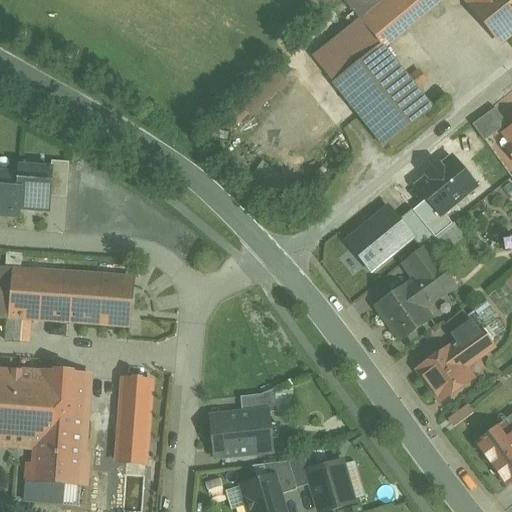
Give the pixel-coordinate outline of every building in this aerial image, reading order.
[(443,0),(351,0),(347,4),(381,46),(382,46),(385,50),(443,0)] [(511,0),(467,0),(472,6),(471,7),(501,44),(511,35),(511,0)] [(385,50),(382,46),(381,46),(334,84),(382,150),(433,110),(385,50)] [(272,63),(221,115),(241,135),(292,83),(272,63)] [(496,110),(473,126),(485,143),(508,126),(496,110)] [(446,217),(480,189),(452,155),(413,187),(425,201),(441,220),(446,217)] [(52,170),(21,168),(20,176),(21,176),(19,210),(20,210),(49,212),(52,170)] [(20,176),(0,174),(0,216),(19,218),(20,210),(19,210),(21,176),(20,176)] [(441,220),(425,201),(412,211),(434,238),(451,225),(446,217),(441,220)] [(413,239),(399,221),(388,208),(346,243),(371,273),(413,239)] [(412,211),(399,221),(413,239),(421,249),(434,238),(412,211)] [(427,246),(404,265),(416,281),(440,264),(427,246)] [(416,281),(408,286),(408,285),(377,308),(401,342),(432,320),(425,309),(456,287),(440,264),(416,281)] [(13,271),(0,269),(0,318),(9,319),(13,271)] [(133,280),(13,271),(9,319),(129,328),(133,280)] [(464,312),(446,326),(459,344),(478,331),(469,318),(464,312)] [(459,344),(421,371),(442,400),(472,380),(463,368),(491,349),(478,331),(459,344)] [(89,378),(0,371),(0,487),(1,487),(4,446),(36,448),(34,466),(28,465),(25,502),(64,505),(66,483),(81,485),(81,483),(87,482),(88,465),(83,463),(89,378)] [(156,383),(128,381),(122,450),(151,452),(156,383)] [(276,390),(262,396),(241,398),(243,415),(268,413),(269,414),(278,413),(276,390)] [(243,415),(212,419),(215,452),(212,452),(213,458),(273,452),(271,440),(279,439),(277,424),(270,425),(269,414),(268,413),(243,415)] [(511,417),(504,424),(503,424),(476,445),(508,487),(511,484),(511,417)] [(314,453),(289,463),(297,490),(313,485),(309,472),(319,469),(314,453)] [(319,469),(309,472),(313,485),(320,511),(326,511),(354,504),(342,462),(319,469)] [(289,463),(264,466),(268,479),(275,477),(280,496),(298,491),(297,490),(289,463)] [(268,479),(243,487),(250,511),(285,511),(280,496),(275,477),(268,479)]
